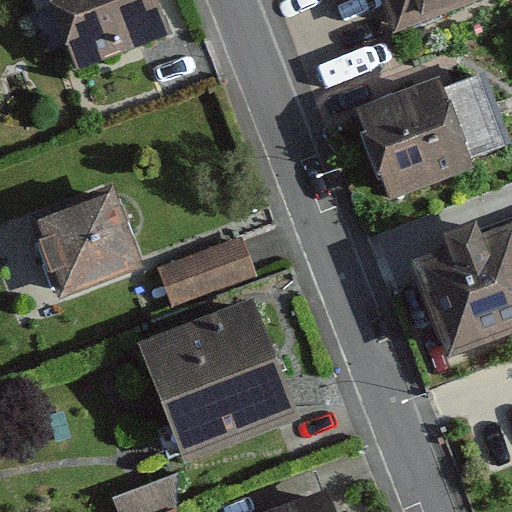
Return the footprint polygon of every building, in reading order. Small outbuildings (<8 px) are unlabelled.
[(151,0),(49,0),(77,69),(165,33),(151,0)] [(384,0),(395,29),(473,0),(384,0)] [(437,81),(357,110),(389,199),(471,169),(467,159),(502,146),(477,77),(440,91),(437,81)] [(110,187),(31,217),(61,297),(141,266),(110,187)] [(448,251),(413,264),(447,357),(511,333),(511,226),(476,240),(472,231),(445,241),(448,251)] [(239,240),(160,270),(174,305),(253,276),(239,240)] [(252,304),(140,347),(185,461),(296,418),(252,304)] [(126,511),(169,511),(186,506),(173,471),(119,491),(126,511)] [(283,511),(330,511),(324,496),(283,511)]
